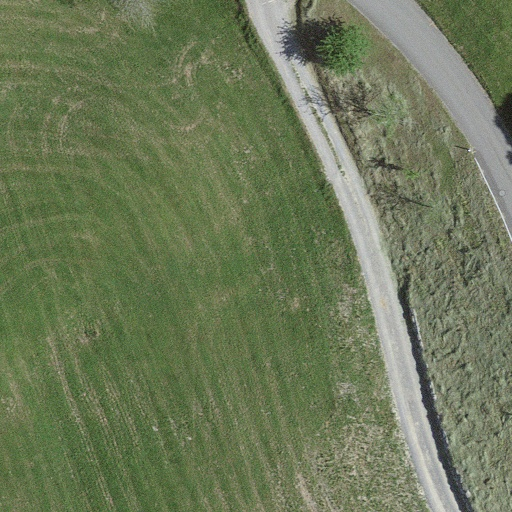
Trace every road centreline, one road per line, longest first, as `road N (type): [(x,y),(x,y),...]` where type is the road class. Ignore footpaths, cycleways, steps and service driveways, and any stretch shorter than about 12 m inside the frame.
road 1 (unclassified): [(452,511),(372,250),(270,0)]
road 2 (unclassified): [(511,181),(462,93),(378,0)]
